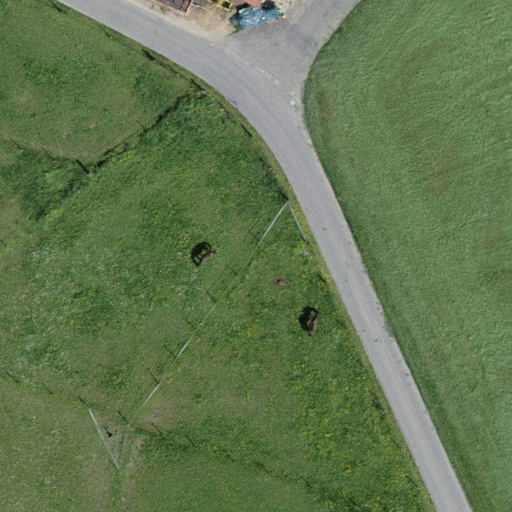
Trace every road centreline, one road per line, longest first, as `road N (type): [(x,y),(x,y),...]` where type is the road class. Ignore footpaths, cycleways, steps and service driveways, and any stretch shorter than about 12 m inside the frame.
road 1 (residential): [(463,511),(268,75)]
road 2 (unclassified): [(268,75),(113,0)]
